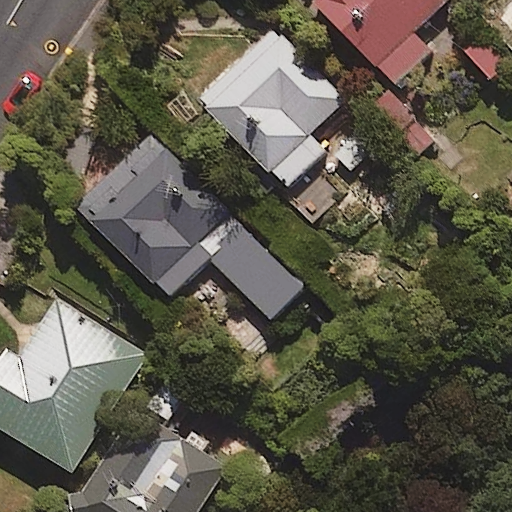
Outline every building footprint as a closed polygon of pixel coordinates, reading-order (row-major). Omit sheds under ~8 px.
[(318,0),(313,6),(403,92),(436,57),(418,40),(455,2),(452,0),(318,0)] [(350,108),(263,22),(191,95),(293,196),(331,158),(315,143),(350,108)] [(511,63),(490,38),(468,57),(496,89),(511,74),(511,63)] [(380,151),(361,129),(334,152),(353,174),(380,151)] [(311,293),(157,142),(84,216),(177,307),(216,267),(278,326),(311,293)] [(153,360),(52,300),(0,387),(0,434),(80,483),(153,360)] [(199,397),(164,380),(148,412),(184,429),(199,397)] [(214,511),(236,476),(180,443),(161,473),(123,450),(85,511),(214,511)]
